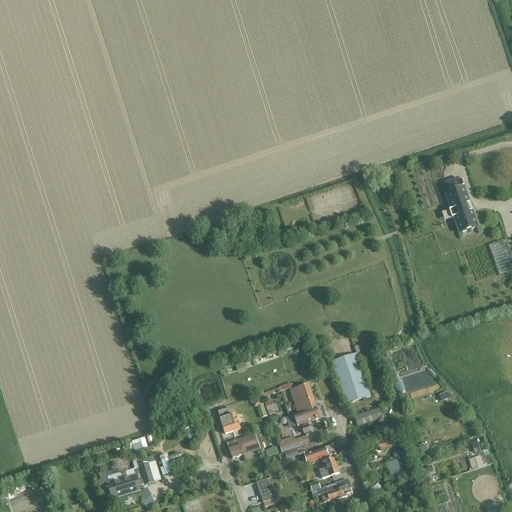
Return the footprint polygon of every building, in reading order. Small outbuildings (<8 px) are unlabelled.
[(459,234),(478,227),(465,188),(461,189),(458,179),(445,183),(449,194),(446,195),(451,210),(449,211),(452,219),(454,218),(459,234)] [(511,271),(511,265),(503,241),(489,246),(499,276),(511,271)] [(284,348),(277,351),(279,357),(287,354),(284,348)] [(346,406),(370,398),(356,355),(332,363),(346,406)] [(453,383),(457,385),(462,391),(467,396),(470,399),(482,391),(495,387),(500,381),(503,378),(503,376),(503,375),(503,374),(503,373),(503,372),(503,371),(502,370),(502,369),(501,368),(500,368),(500,367),(499,366),(498,366),(498,365),(494,363),(490,362),(486,362),(480,363),(476,363),(473,361),(471,360),(470,359),(468,357),(465,355),(465,356),(466,357),(467,359),(467,363),(463,366),(460,368),(458,370),(454,374),(453,379),(453,383)] [(306,357),(299,359),(300,363),(301,363),(302,366),(309,364),(306,357)] [(384,361),(390,380),(397,378),(394,370),(391,359),(384,361)] [(244,364),(236,366),(238,374),(246,371),(244,364)] [(227,369),(220,371),(221,376),(223,375),(224,378),(229,376),(227,369)] [(479,411),(482,415),(486,423),(508,412),(511,408),(511,396),(510,395),(509,394),(507,393),(507,392),(506,390),(505,388),(505,387),(504,385),(504,383),(504,380),(503,378),(500,381),(495,387),(482,391),(470,399),(472,402),(476,407),(479,411)] [(405,393),(401,382),(395,383),(399,395),(405,393)] [(279,388),(279,389),(280,393),(292,389),(290,384),(279,388)] [(316,408),(308,385),(290,391),(297,414),(316,408)] [(264,397),(276,393),(275,391),(260,396),(261,397),(262,402),(263,402),(266,401),(264,397)] [(264,406),(263,402),(262,402),(261,397),(251,400),(254,409),(258,408),(264,406)] [(272,403),(265,406),(267,413),(274,410),(272,403)] [(310,432),(307,423),(320,419),(316,408),(297,414),(293,416),(297,426),(301,425),(302,428),(301,428),(303,434),(310,432)] [(486,423),(488,428),(493,440),(495,446),(509,441),(511,439),(511,408),(511,409),(508,412),(486,423)] [(354,418),(357,428),(386,419),(382,409),(354,418)] [(228,418),(226,410),(217,413),(225,435),(240,430),(235,415),(228,418)] [(188,423),(176,427),(179,434),(190,430),(188,423)] [(194,430),(187,433),(189,439),(196,437),(194,430)] [(243,456),(242,452),(257,447),(253,436),(227,445),(229,451),(229,450),(232,460),(243,456)] [(282,455),(299,449),(310,445),(307,437),(295,440),(294,438),(279,443),(280,446),(279,446),(282,455)] [(500,461),(504,471),(505,476),(511,473),(511,439),(495,446),(497,451),(500,461)] [(378,445),(381,452),(392,448),(391,444),(392,444),(391,440),(378,445)] [(392,444),(391,444),(392,448),(394,452),(403,449),(400,441),(392,444)] [(478,441),(471,444),(475,455),(481,453),(478,441)] [(132,444),(126,446),(129,454),(134,452),(133,448),(132,444)] [(307,465),(321,459),(322,461),(329,459),(328,457),(336,454),(333,446),(325,448),(325,449),(308,455),(307,452),(303,453),(305,457),(304,457),(307,465)] [(276,448),(264,452),(267,459),(279,455),(276,448)] [(370,449),(374,460),(376,460),(375,457),(376,457),(376,456),(381,454),(379,448),(375,449),(375,448),(370,449)] [(287,460),(299,456),(297,451),(285,455),(287,460)] [(411,474),(405,458),(399,460),(405,476),(403,479),(404,491),(413,490),(413,487),(413,484),(417,485),(417,481),(413,481),(413,480),(411,474)] [(339,474),(334,459),(322,463),(324,469),(319,471),(322,480),(339,474)] [(474,459),(468,461),(472,471),(478,469),(474,459)] [(145,486),(154,484),(148,465),(139,467),(143,480),(137,482),(136,476),(108,485),(112,501),(140,492),(139,487),(145,485),(145,486)] [(369,465),(358,469),(360,475),(371,471),(369,465)] [(168,467),(160,470),(163,478),(171,475),(168,467)] [(430,475),(425,477),(428,486),(433,484),(430,475)] [(272,492),(268,480),(256,484),(260,496),(272,492)] [(333,485),(338,500),(346,497),(352,495),(350,487),(347,488),(345,482),(335,485),(333,485)] [(329,503),(338,500),(333,485),(317,491),(319,496),(321,495),(324,504),(329,502),(329,503)]
